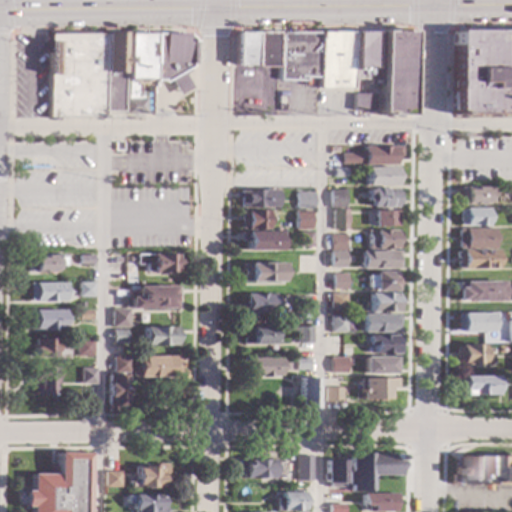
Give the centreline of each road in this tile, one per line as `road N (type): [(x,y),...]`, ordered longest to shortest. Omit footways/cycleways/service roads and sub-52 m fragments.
road 1 (residential): [(205,511),(216,0)]
road 2 (residential): [(431,0),(424,511)]
road 3 (residential): [(511,430),(0,436)]
road 4 (primary): [(511,7),(0,11)]
